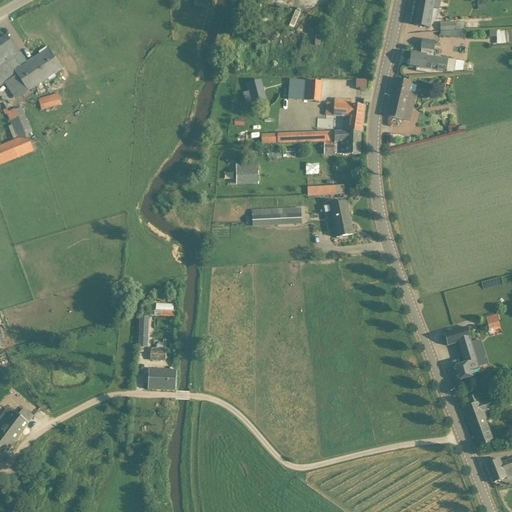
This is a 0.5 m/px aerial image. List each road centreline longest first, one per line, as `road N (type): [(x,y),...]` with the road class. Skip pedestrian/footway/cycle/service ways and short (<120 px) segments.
road 1 (secondary): [(470,460),(378,208),(373,141),(401,0)]
road 2 (track): [(461,438),(288,466),(231,408),(198,396)]
road 3 (track): [(198,396),(124,394),(73,412),(0,469)]
